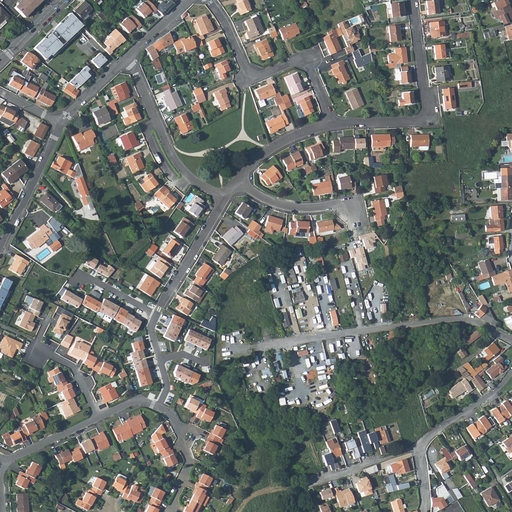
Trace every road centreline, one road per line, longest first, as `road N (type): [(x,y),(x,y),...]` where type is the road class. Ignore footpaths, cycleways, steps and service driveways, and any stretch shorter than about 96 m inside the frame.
road 1 (residential): [(234,348),(458,318),(511,340)]
road 2 (residential): [(413,0),(423,117),(332,124)]
road 3 (residential): [(128,57),(179,167),(223,197)]
road 4 (residential): [(60,123),(0,247)]
road 5 (residential): [(159,360),(151,331),(157,313),(78,278)]
road 6 (residential): [(236,182),(278,203),(344,205),(354,213)]
road 7 (residential): [(96,416),(72,368),(40,351),(47,319)]
road 8 (residential): [(223,197),(162,303)]
road 9 (residential): [(332,124),(303,62),(251,76)]
road 10 (unclassified): [(420,448),(511,371)]
road 11 (residential): [(158,408),(178,425),(188,464),(171,511)]
